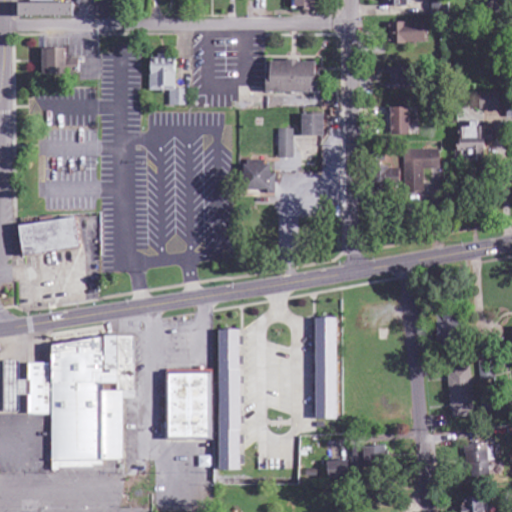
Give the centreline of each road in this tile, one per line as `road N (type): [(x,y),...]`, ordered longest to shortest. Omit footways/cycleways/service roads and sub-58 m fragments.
road 1 (secondary): [(0,331),(511,244)]
road 2 (residential): [(350,23),(4,29)]
road 3 (residential): [(4,331),(3,0)]
road 4 (residential): [(349,274),(349,0)]
road 5 (residential): [(428,511),(405,264)]
